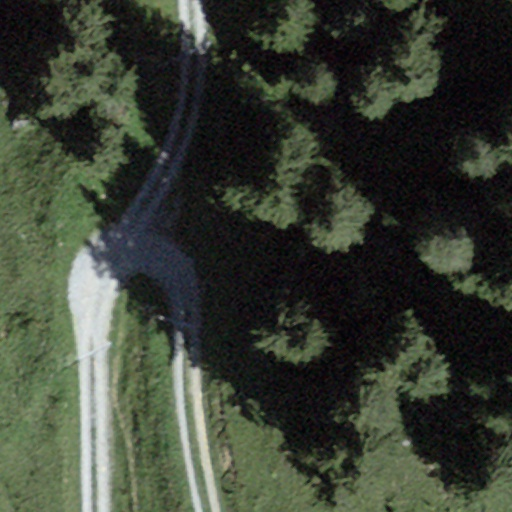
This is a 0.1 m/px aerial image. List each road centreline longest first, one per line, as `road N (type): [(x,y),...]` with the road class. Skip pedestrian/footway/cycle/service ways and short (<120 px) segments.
road 1 (track): [(210,511),(192,423),(181,272),(137,224)]
road 2 (track): [(137,224),(106,284),(101,511)]
road 3 (track): [(195,0),(192,118),(137,224)]
